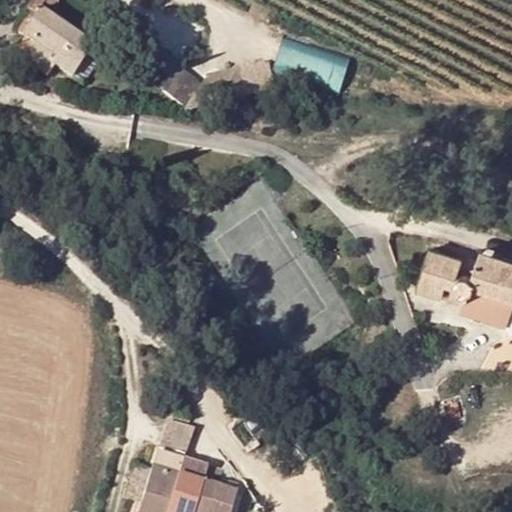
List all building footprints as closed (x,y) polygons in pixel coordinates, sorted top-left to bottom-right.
[(49,10),(63,9),(64,0),(51,0),(50,7),(49,10)] [(161,5),(138,0),(137,0),(132,31),(155,35),(161,5)] [(217,18),(211,47),(261,22),(250,0),(241,0),(220,4),(217,18)] [(34,48),(40,49),(45,51),(41,70),(67,68),(70,56),(90,61),(97,29),(47,18),(49,10),(50,7),(39,4),(34,48)] [(189,10),(161,5),(155,35),(183,41),(189,12),(189,10)] [(217,18),(189,12),(183,41),(211,47),(217,18)] [(273,72),(341,91),(351,57),(283,37),(273,72)] [(184,108),(204,83),(173,57),(153,81),(184,108)] [(218,97),(273,93),(272,64),(216,68),(218,97)] [(511,238),(485,232),(482,248),(511,254),(511,238)] [(511,254),(482,248),(430,236),(420,278),(450,286),(451,280),(469,285),(467,297),(511,307),(511,254)] [(182,452),(211,460),(215,444),(218,433),(189,425),(182,452)] [(197,511),(210,463),(181,457),(177,475),(169,507),(167,511),(197,511)] [(247,473),(210,463),(197,511),(257,511),(262,493),(261,493),(263,486),(251,483),(249,490),(243,489),(247,473)] [(153,503),(169,507),(177,475),(161,471),(153,503)]
